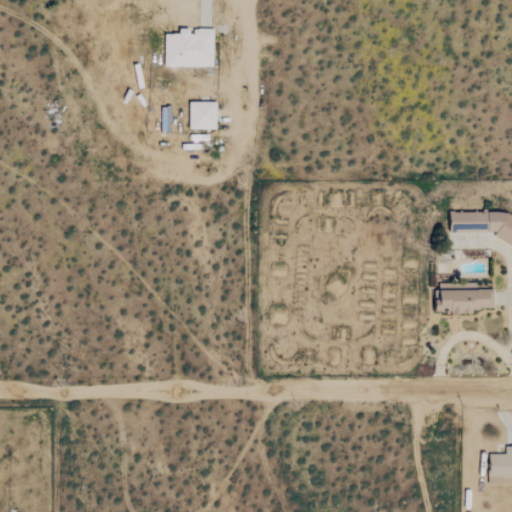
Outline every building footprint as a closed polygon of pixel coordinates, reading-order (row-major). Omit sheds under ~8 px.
[(164,66),(214,67),(215,29),(180,29),(180,34),(165,34),(164,66)] [(217,130),(217,103),(189,102),(188,129),(217,130)] [(451,213),(451,232),(485,232),(511,245),(511,217),(503,212),(451,213)] [(494,290),(476,290),(476,288),(435,289),(435,312),(495,311),(494,290)] [(511,477),(511,447),(506,448),(506,454),(490,455),(491,478),(511,477)]
